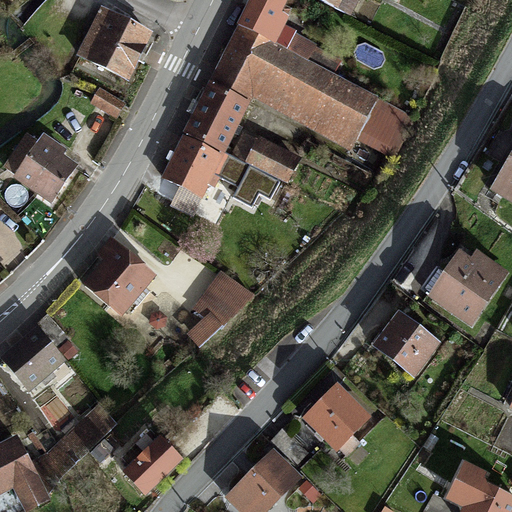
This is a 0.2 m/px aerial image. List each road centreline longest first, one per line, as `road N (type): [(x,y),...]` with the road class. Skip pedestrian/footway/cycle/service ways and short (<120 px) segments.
road 1 (residential): [(165,511),(387,251),(511,55)]
road 2 (tertiary): [(0,316),(90,224),(198,28)]
